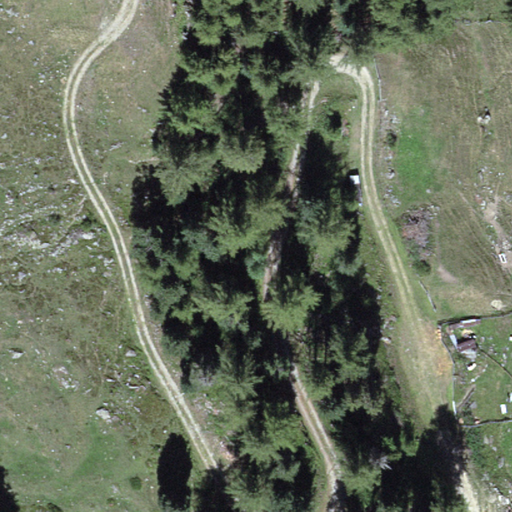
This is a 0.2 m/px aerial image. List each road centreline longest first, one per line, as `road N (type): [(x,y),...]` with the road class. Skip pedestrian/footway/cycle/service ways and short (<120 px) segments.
road 1 (track): [(322,511),(333,492),(309,412),(261,315),(314,83),(337,64),(358,72),(369,110),(366,185),(469,511)]
road 2 (track): [(126,0),(119,24),(81,67),(70,103),(74,176),(115,246),(126,302),(239,511)]
